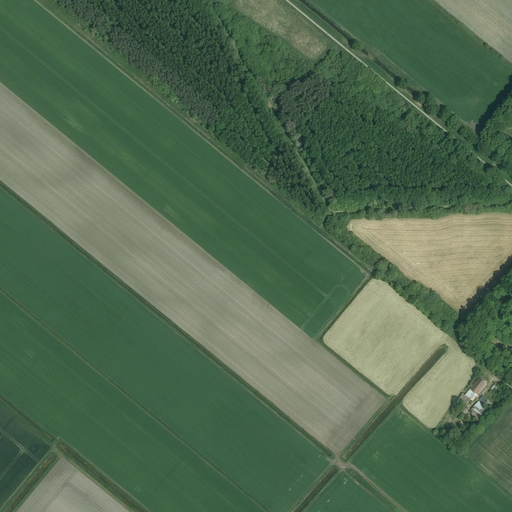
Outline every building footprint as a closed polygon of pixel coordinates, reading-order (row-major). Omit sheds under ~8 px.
[(474,395),(475,394),(478,396),(487,385),(486,384),(487,383),(480,378),(465,396),(463,394),(457,402),(463,407),(464,407),(470,400),(474,395)] [(511,396),(496,384),(491,389),(507,402),(511,396)] [(499,411),(483,396),(479,401),(490,410),(489,410),(496,416),(500,411),(499,410),(499,411)] [(471,417),(473,418),(478,423),(482,419),(485,422),(492,413),(479,402),(470,412),(472,414),(472,415),(471,417)] [(468,410),(464,407),(463,407),(458,414),(462,418),(468,410)]
